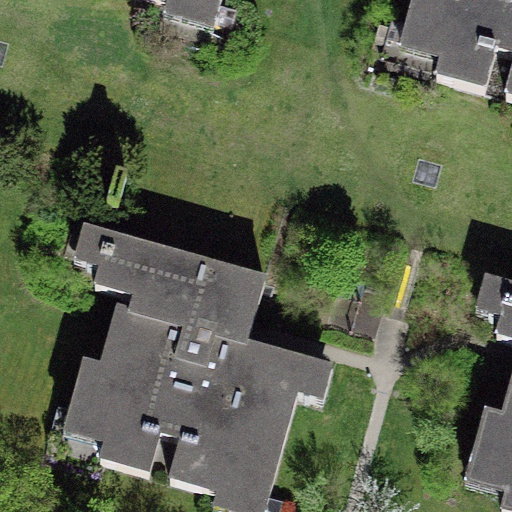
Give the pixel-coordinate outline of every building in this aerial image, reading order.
[(167,0),(188,0),(218,8),(219,0),(144,0),(165,6),(167,0)] [(511,0),(416,0),(408,30),(448,41),(436,83),(485,96),(496,57),(511,61),(511,82),(507,102),(511,103),(511,0)] [(219,486),(267,501),(306,366),(246,349),(265,284),(109,240),(95,292),(134,303),(130,316),(117,313),(101,372),(84,368),(72,413),(111,425),(100,465),(148,480),(160,440),(181,446),(169,485),(215,498),(219,486)] [(490,254),(476,305),(495,310),(509,259),(490,254)] [(511,511),(511,290),(511,291),(497,343),(511,346),(511,391),(503,423),(486,418),(473,464),(511,474),(511,479),(502,511),(511,511)]
